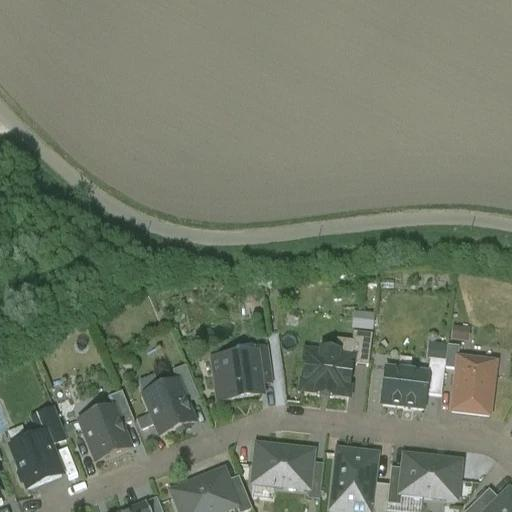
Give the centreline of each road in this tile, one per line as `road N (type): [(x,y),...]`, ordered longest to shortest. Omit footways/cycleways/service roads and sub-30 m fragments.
road 1 (unclassified): [(6,114),(81,191),(151,230),(224,244),(395,223),(511,227)]
road 2 (residential): [(63,511),(282,418),(477,440),(511,452)]
